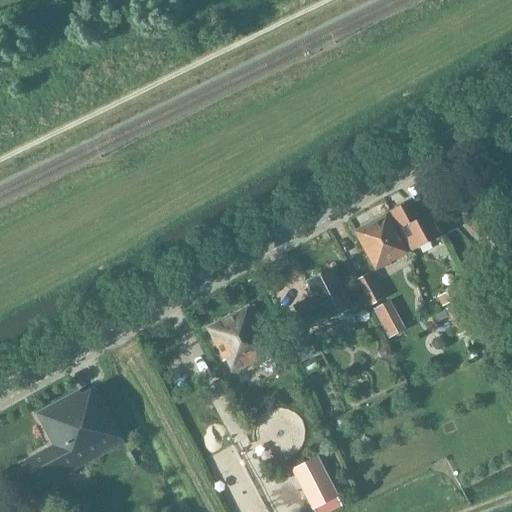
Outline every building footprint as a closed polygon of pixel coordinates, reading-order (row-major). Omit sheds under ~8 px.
[(413,250),(438,237),(442,234),(432,213),(420,219),(411,201),(406,204),(403,203),(398,206),(398,208),(391,212),(413,250)] [(376,272),(408,254),(387,214),(354,232),(376,272)] [(315,295),(294,308),(306,329),(326,317),(328,320),(352,309),(331,268),(307,281),(315,295)] [(357,281),(372,307),(383,300),(369,275),(357,281)] [(444,307),(470,295),(464,284),(439,297),(444,307)] [(435,294),(420,298),(425,314),(440,309),(435,294)] [(448,309),(460,335),(483,325),(471,299),(448,309)] [(389,301),(373,310),(389,338),(405,329),(389,301)] [(233,375),(277,352),(254,308),(250,310),(249,308),(207,330),(224,363),(226,361),(233,375)] [(37,414),(54,446),(25,462),(39,489),(124,444),(95,389),(81,396),(79,392),(37,414)] [(318,458),(293,471),(313,510),(338,497),(318,458)]
